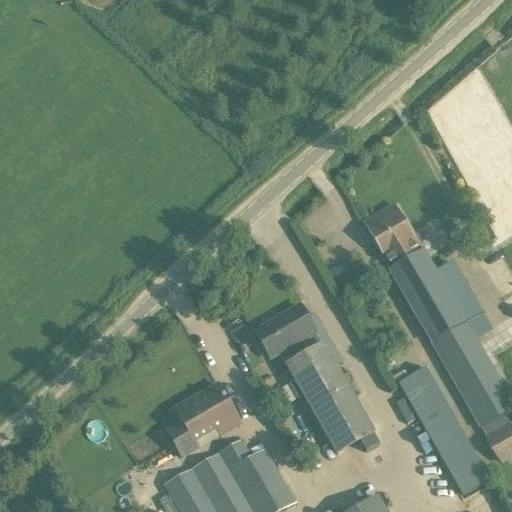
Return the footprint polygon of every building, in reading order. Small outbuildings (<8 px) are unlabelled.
[(425,261),(423,257),(424,253),(420,247),(416,246),(398,215),(369,232),(387,263),(389,262),(393,270),(389,272),(481,431),(511,412),(511,406),(427,260),(425,261)] [(288,368),(296,382),(292,385),(300,399),(304,396),(338,455),(359,443),(373,436),(375,434),(301,307),(255,334),(271,360),(302,342),(310,356),(288,368)] [(486,476),(427,373),(401,387),(461,490),(471,484),(476,494),(491,484),(486,475),(486,476)] [(242,425),(218,386),(174,412),(181,424),(167,433),(182,459),(199,450),(191,437),(213,424),(221,438),(242,425)] [(511,430),(510,426),(486,439),(501,465),(511,459),(511,430)] [(373,436),(359,443),(365,454),(379,446),(373,436)] [(251,461),(241,443),(164,488),(178,511),(284,511),(297,505),(266,452),(251,461)] [(111,457),(122,481),(136,475),(124,451),(111,457)] [(384,511),(377,498),(352,511),(384,511)]
